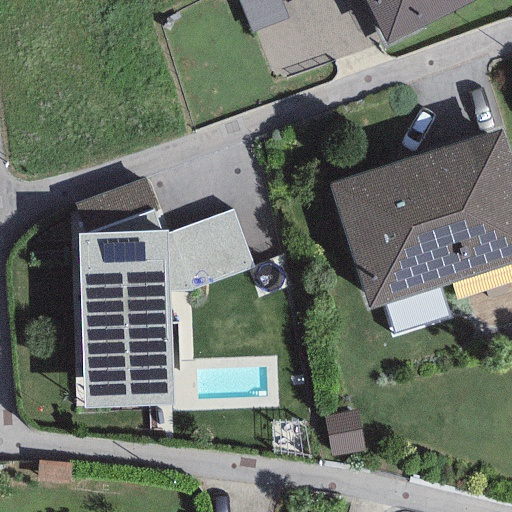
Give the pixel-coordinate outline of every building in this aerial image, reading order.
[(280,0),(236,0),(249,33),(288,18),(280,0)] [(364,0),(387,44),(476,0),(364,0)] [(511,163),(501,129),(329,185),(370,311),(511,265),(511,163)] [(158,209),(144,179),(73,204),(85,234),(153,211),(158,209)] [(159,232),(153,211),(85,234),(159,232)] [(169,234),(166,234),(167,292),(191,291),(254,267),(232,211),(169,234)] [(85,234),(78,234),(83,409),(171,406),(167,292),(166,234),(166,231),(159,232),(85,234)]
